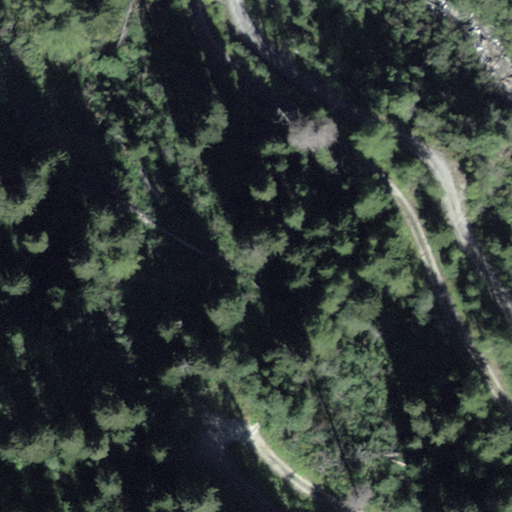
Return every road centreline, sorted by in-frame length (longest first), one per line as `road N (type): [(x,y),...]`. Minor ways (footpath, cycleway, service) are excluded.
road 1 (track): [(195,0),(210,48),(372,172),(408,213),(449,316),(511,425)]
road 2 (track): [(241,0),(297,76),(438,157),(511,309)]
road 3 (track): [(357,511),(292,471),(242,421),(220,420),(208,431),(206,455),(273,511)]
